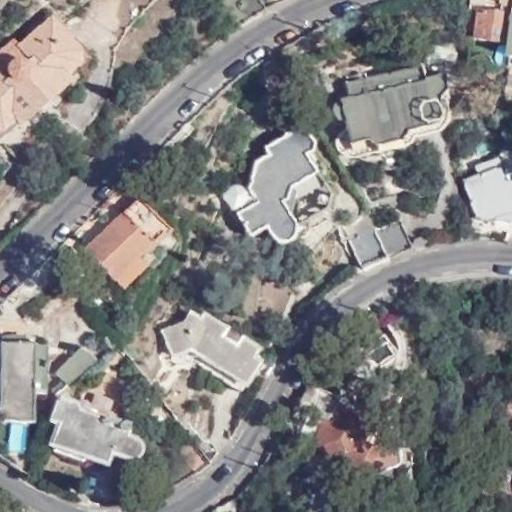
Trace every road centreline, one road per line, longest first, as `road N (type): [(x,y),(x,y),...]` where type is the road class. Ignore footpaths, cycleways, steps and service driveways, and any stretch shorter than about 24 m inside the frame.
road 1 (residential): [(171,511),(232,462),(307,332),(338,300),(427,262),(511,255)]
road 2 (residential): [(319,0),(245,40),(0,275)]
